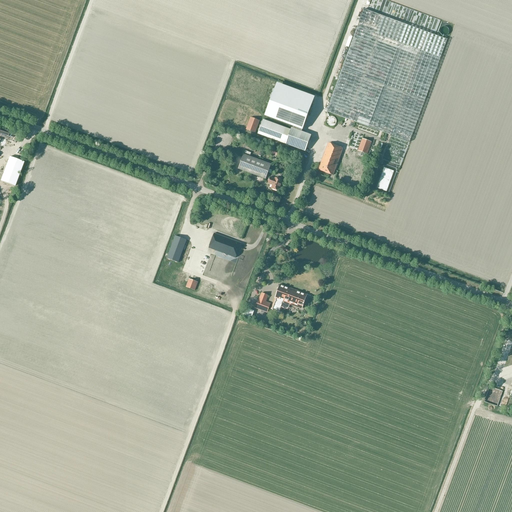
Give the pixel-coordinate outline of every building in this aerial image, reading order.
[(410,142),(447,40),(364,9),(326,112),(410,142)] [(275,87),(265,116),(303,130),(314,102),(275,87)] [(246,130),(255,133),(260,120),(250,117),(246,130)] [(258,134),(286,144),(291,130),(263,120),(258,134)] [(311,135),(306,134),(292,128),(286,144),(305,151),(311,135)] [(365,156),(366,154),(367,154),(371,142),(362,138),(358,150),(362,152),(361,155),(365,156)] [(318,170),(333,175),(343,148),(328,143),(318,170)] [(238,169),(266,179),(271,164),(250,156),(244,154),(238,169)] [(1,181),(15,186),(24,162),(9,157),(1,181)] [(271,188),(278,191),(282,179),(274,176),(274,179),(269,177),(268,183),(273,185),(271,188)] [(209,249),(235,257),(241,244),(213,235),(209,247),(209,249)] [(167,258),(178,263),(186,240),(175,236),(167,258)] [(186,287),(195,290),(198,282),(189,278),(186,287)] [(280,284),(271,309),(280,312),(282,308),(286,310),(287,309),(288,309),(290,307),(290,305),(302,309),(307,294),(280,284)] [(259,299),(258,299),(255,308),(267,312),(271,303),(266,302),(268,296),(261,293),(259,299)] [(243,315),(251,318),(254,311),(245,308),(243,315)]
